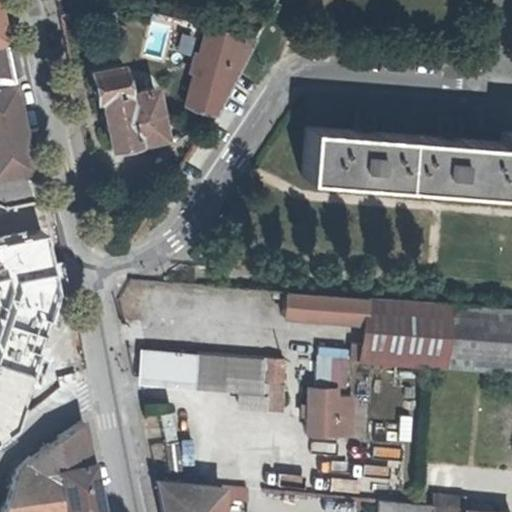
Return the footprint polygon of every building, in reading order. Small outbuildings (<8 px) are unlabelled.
[(213,111),(255,35),(211,24),(184,101),(213,111)] [(88,70),(93,98),(100,97),(109,144),(162,133),(153,84),(123,90),(122,82),(125,81),(127,79),(127,74),(122,71),(119,71),(118,63),(88,70)] [(0,173),(33,168),(13,77),(0,76),(0,173)] [(511,176),(511,126),(509,126),(508,134),(316,121),(312,170),(505,184),(506,176),(511,176)] [(0,202),(0,280),(35,296),(37,296),(55,293),(44,238),(41,223),(37,199),(7,205),(0,202)] [(35,296),(0,280),(0,337),(15,344),(37,296),(35,296)] [(443,364),(448,299),(367,293),(365,293),(364,295),(285,290),(282,315),(361,322),(360,352),(354,351),(353,358),(443,364)] [(511,303),(448,299),(443,364),(511,368),(511,303)] [(195,380),(197,351),(136,347),(135,374),(195,380)] [(259,378),(261,357),(197,351),(195,380),(236,383),(235,400),(257,402),(259,378)] [(284,356),(262,355),(261,357),(259,378),(281,380),(284,356)] [(306,386),(305,433),(332,434),(332,386),(306,386)] [(100,511),(81,419),(26,457),(22,461),(18,465),(14,470),(7,490),(0,511),(100,511)] [(276,446),(275,460),(295,461),(296,448),(276,446)] [(270,462),(269,489),(294,489),(294,462),(270,462)] [(219,511),(220,495),(220,485),(156,479),(162,511),(219,511)] [(221,483),(220,485),(220,495),(236,496),(237,485),(221,483)] [(420,505),(376,500),(375,511),(500,511),(463,509),(432,506),(420,505)]
